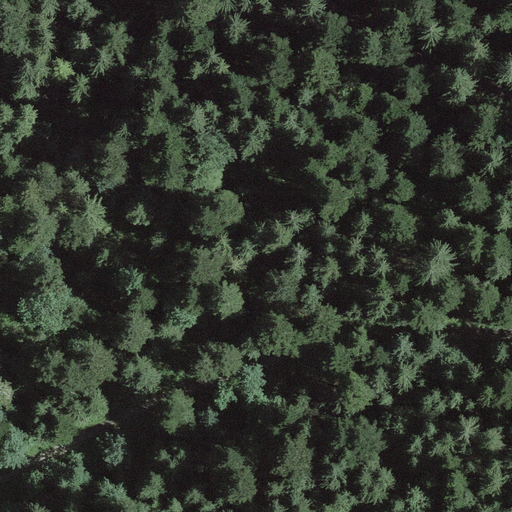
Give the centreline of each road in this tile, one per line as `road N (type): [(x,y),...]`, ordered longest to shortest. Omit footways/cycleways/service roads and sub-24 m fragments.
road 1 (track): [(511,337),(447,334),(312,352),(156,401),(0,477)]
road 2 (track): [(324,0),(338,15),(511,100)]
road 3 (track): [(101,428),(123,339),(99,269)]
